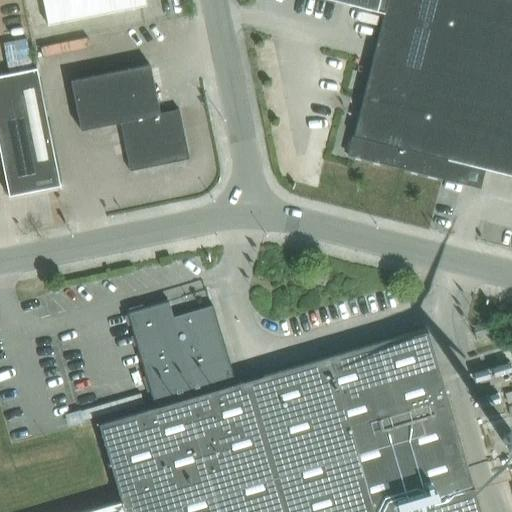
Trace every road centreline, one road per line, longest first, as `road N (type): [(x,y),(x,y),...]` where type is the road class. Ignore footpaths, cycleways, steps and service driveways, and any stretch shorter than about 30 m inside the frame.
road 1 (unclassified): [(248,213),(511,274)]
road 2 (unclassified): [(0,261),(248,213)]
road 3 (unclassified): [(248,213),(214,0)]
